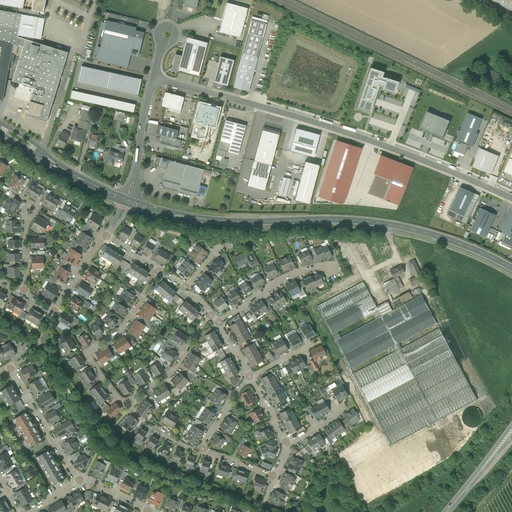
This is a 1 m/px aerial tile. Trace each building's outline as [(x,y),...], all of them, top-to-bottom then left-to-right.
[(0,0),(0,4),(18,8),(22,9),(23,9),(24,0),(0,0)] [(33,0),(31,10),(31,11),(39,12),(43,13),(45,0),(33,0)] [(144,4),(125,0),(124,7),(143,11),(144,4)] [(184,0),(183,6),(196,9),(198,0),(184,0)] [(511,0),(494,0),(511,9),(511,0)] [(217,14),(223,15),(227,3),(221,2),(217,14)] [(223,15),(219,33),(240,38),(248,9),(227,3),(223,15)] [(18,8),(17,14),(21,15),(17,37),(25,40),(33,42),(34,38),(37,18),(39,12),(31,11),(31,10),(23,9),(22,9),(18,8)] [(18,46),(23,47),(25,40),(17,37),(21,15),(17,14),(6,12),(0,10),(0,100),(2,101),(9,64),(12,65),(14,55),(11,54),(12,48),(12,44),(16,45),(18,46)] [(252,17),(247,34),(263,38),(267,21),(252,17)] [(44,19),(37,18),(34,38),(41,40),(44,19)] [(106,23),(106,24),(135,31),(136,28),(106,21),(106,23)] [(106,24),(106,23),(102,22),(92,59),(95,60),(96,55),(98,55),(100,48),(100,47),(97,47),(102,30),(104,31),(106,24)] [(124,54),(130,55),(132,46),(139,48),(143,33),(144,33),(135,31),(106,24),(104,31),(100,47),(100,48),(124,54)] [(130,55),(138,57),(144,33),(143,33),(139,48),(132,46),(130,55)] [(247,34),(242,54),(257,58),(263,38),(247,34)] [(186,38),(181,56),(177,71),(178,71),(199,77),(208,43),(186,38)] [(23,47),(16,68),(31,72),(37,51),(45,53),(51,55),(54,48),(33,42),(25,40),(23,47)] [(54,48),(51,55),(66,60),(68,53),(54,48)] [(98,55),(97,60),(127,68),(128,67),(127,67),(128,62),(122,58),(124,54),(100,48),(98,55)] [(31,72),(38,74),(45,53),(37,51),(31,72)] [(34,88),(32,92),(32,95),(28,106),(27,108),(27,109),(27,110),(26,110),(26,112),(25,116),(46,122),(66,60),(51,55),(45,53),(38,74),(34,88)] [(128,67),(130,55),(124,54),(122,58),(128,62),(127,67),(128,67)] [(177,72),(178,71),(177,71),(181,56),(175,54),(171,68),(169,69),(171,71),(173,72),(173,71),(177,72)] [(248,92),(257,58),(242,54),(233,88),(248,92)] [(213,83),(227,87),(234,61),(220,57),(213,83)] [(80,74),(140,87),(141,80),(81,66),(80,74)] [(38,74),(31,72),(16,68),(12,81),(34,88),(38,74)] [(370,68),(356,108),(370,113),(378,88),(382,89),(381,91),(394,95),(398,82),(385,78),(385,79),(382,77),(383,73),(370,68)] [(140,87),(80,74),(78,82),(138,95),(140,87)] [(30,94),(32,95),(32,92),(25,90),(19,88),(16,98),(28,101),(30,94)] [(135,105),(72,91),(70,99),(134,113),(135,105)] [(162,107),(180,112),(184,97),(166,93),(164,93),(163,98),(162,98),(162,99),(162,101),(161,106),(162,107)] [(209,126),(214,127),(220,109),(199,103),(194,122),(196,122),(209,126)] [(59,121),(64,123),(70,106),(66,105),(65,104),(59,121)] [(89,124),(89,123),(86,122),(89,112),(82,110),(78,127),(78,128),(84,129),(87,130),(89,124)] [(427,111),(420,129),(443,138),(450,121),(443,118),(443,116),(442,117),(435,114),(436,113),(435,113),(435,115),(427,111)] [(114,120),(123,122),(125,114),(116,112),(114,120)] [(468,113),(462,127),(476,133),(482,119),(468,113)] [(494,118),(499,119),(500,115),(494,113),(491,120),(493,121),(494,118)] [(226,121),(226,120),(218,150),(226,152),(238,155),(246,126),(232,122),(232,120),(226,119),(226,121)] [(196,122),(192,136),(203,139),(203,138),(207,139),(208,135),(207,135),(209,129),(209,126),(196,122)] [(74,144),(80,146),(80,142),(81,142),(84,129),(78,128),(78,127),(75,126),(71,140),(75,141),(74,144)] [(162,136),(176,139),(178,131),(158,126),(156,134),(162,136)] [(262,130),(261,134),(264,135),(265,131),(279,135),(280,131),(263,127),(262,130)] [(478,134),(476,133),(462,127),(456,141),(459,142),(468,146),(473,147),(478,134)] [(320,136),(297,129),(290,151),(313,158),(320,136)] [(56,143),(63,147),(69,136),(68,135),(69,134),(64,131),(63,133),(63,132),(56,143)] [(261,134),(258,144),(276,149),(279,135),(265,131),(264,135),(261,134)] [(88,146),(96,148),(97,143),(98,142),(99,141),(98,140),(99,136),(95,135),(91,134),(88,146)] [(159,144),(179,149),(181,141),(176,139),(162,136),(159,144)] [(338,141),(321,193),(342,200),(359,148),(338,141)] [(468,146),(459,142),(455,151),(460,153),(464,155),(468,146)] [(258,144),(253,161),(271,166),(276,149),(258,144)] [(480,148),(473,167),(487,173),(494,154),(480,148)] [(106,164),(113,166),(114,161),(121,163),(124,155),(123,155),(117,153),(110,151),(106,164)] [(499,156),(494,154),(487,173),(491,175),(499,156)] [(413,168),(383,156),(368,194),(398,205),(413,168)] [(224,158),(222,157),(221,161),(219,167),(226,169),(228,160),(224,159),(224,158)] [(168,160),(161,159),(159,167),(166,169),(168,160)] [(292,159),(290,166),(302,169),(304,162),(292,159)] [(172,190),(179,192),(184,171),(186,165),(168,160),(166,169),(162,185),(161,187),(162,188),(172,191),(172,190)] [(253,161),(251,169),(269,173),(271,166),(253,161)] [(319,166),(305,162),(294,200),(309,204),(319,166)] [(189,172),(184,171),(179,192),(196,197),(197,194),(199,186),(202,175),(204,170),(190,166),(189,172)] [(264,191),(269,173),(251,169),(247,186),(264,191)] [(8,185),(13,188),(19,178),(14,175),(8,185)] [(24,181),(19,178),(13,188),(18,191),(24,181)] [(291,195),(293,183),(291,183),(291,182),(283,180),(280,193),(291,195)] [(26,194),(31,197),(37,188),(31,184),(29,188),(26,194)] [(197,194),(204,196),(206,188),(199,186),(197,194)] [(448,215),(466,223),(479,196),(460,187),(448,215)] [(42,191),(37,188),(31,197),(37,200),(40,195),(42,191)] [(43,204),(48,207),(54,198),(49,195),(48,194),(46,198),(43,204)] [(59,201),(54,198),(48,207),(54,210),(57,205),(59,201)] [(5,211),(5,212),(5,213),(6,214),(7,214),(8,214),(8,213),(11,215),(16,207),(12,205),(15,200),(14,199),(12,202),(7,200),(3,208),(6,209),(5,211)] [(16,207),(18,208),(21,203),(15,200),(12,205),(16,207)] [(59,215),(65,219),(71,208),(65,205),(63,208),(59,215)] [(76,212),(71,208),(65,219),(70,222),(76,212)] [(471,231),(486,237),(496,215),(481,208),(471,231)] [(511,211),(502,232),(506,234),(508,235),(508,234),(511,235),(511,211)] [(89,219),(99,226),(100,225),(103,220),(93,213),(89,219)] [(31,228),(38,233),(40,229),(44,231),(48,223),(38,217),(31,228)] [(99,226),(89,219),(89,220),(86,225),(90,228),(96,232),(99,226)] [(10,232),(11,233),(12,233),(13,232),(17,232),(17,228),(17,225),(16,225),(16,221),(11,221),(6,221),(7,232),(10,232)] [(119,236),(126,240),(129,236),(131,231),(125,227),(122,232),(121,232),(120,232),(119,233),(120,235),(119,236)] [(81,232),(78,237),(88,243),(92,238),(86,234),(82,232),(81,232)] [(506,234),(502,242),(507,244),(511,247),(511,246),(511,235),(508,234),(508,235),(506,234)] [(131,244),(137,248),(143,239),(136,235),(133,240),(131,244)] [(85,249),(88,243),(78,237),(75,242),(78,244),(85,249)] [(31,239),(31,248),(39,247),(39,246),(43,246),(43,239),(38,239),(31,239)] [(142,251),(149,255),(152,250),(154,246),(148,242),(142,251)] [(199,247),(205,251),(209,247),(204,243),(202,245),(201,244),(199,247)] [(198,245),(193,250),(203,258),(205,257),(205,255),(207,253),(205,251),(199,247),(198,245)] [(316,254),(319,260),(326,257),(327,259),(332,257),(330,252),(327,246),(326,247),(322,249),(322,248),(315,251),(316,254)] [(102,256),(107,259),(113,251),(112,250),(110,248),(110,249),(107,247),(104,252),(102,256)] [(71,249),(67,254),(77,261),(81,255),(71,249)] [(155,259),(164,265),(167,260),(170,256),(160,250),(155,259)] [(202,260),(203,258),(193,250),(189,255),(191,257),(197,261),(198,263),(200,260),(202,260)] [(115,252),(113,251),(107,259),(112,263),(118,254),(117,253),(115,252)] [(300,263),(301,263),(311,259),(310,256),(308,251),(307,251),(302,253),(298,256),(299,259),(299,261),(300,263)] [(225,265),(229,261),(225,253),(219,259),(225,264),(225,265)] [(236,262),(238,267),(242,265),(242,263),(248,260),(248,262),(249,261),(244,253),(241,255),(234,258),(236,262)] [(74,266),(77,261),(67,254),(64,259),(74,266)] [(118,254),(112,263),(117,266),(118,264),(122,259),(123,257),(120,256),(121,255),(119,254),(118,254)] [(33,269),(34,270),(36,269),(41,269),(40,264),(43,264),(43,258),(39,258),(37,256),(35,258),(32,258),(32,269),(33,269)] [(278,261),(283,271),(294,266),(293,264),(289,256),(288,257),(287,256),(285,257),(285,258),(278,261)] [(178,268),(185,260),(183,257),(175,266),(178,268)] [(210,267),(216,273),(219,270),(220,271),(223,268),(222,267),(225,265),(225,264),(219,259),(216,261),(215,261),(212,264),(213,264),(210,267)] [(186,260),(182,265),(191,273),(193,271),(193,269),(195,267),(193,266),(188,262),(186,260)] [(409,263),(412,269),(417,266),(414,260),(409,263)] [(128,272),(133,276),(138,267),(138,266),(136,265),(133,263),(132,266),(128,272)] [(264,269),(269,278),(278,274),(276,269),(273,264),(268,266),(268,267),(264,269)] [(190,274),(191,273),(182,265),(178,269),(180,271),(186,276),(187,277),(188,275),(190,274)] [(389,271),(393,279),(397,277),(404,273),(400,265),(389,271)] [(60,266),(57,272),(67,278),(70,272),(64,269),(60,266)] [(410,280),(412,285),(424,280),(417,266),(412,269),(416,277),(410,280)] [(9,271),(9,278),(20,277),(19,267),(15,267),(9,267),(9,268),(10,268),(10,271),(9,271)] [(138,267),(133,276),(138,279),(143,270),(143,269),(141,268),(138,267)] [(85,277),(96,284),(102,275),(97,271),(91,268),(85,277)] [(144,270),(143,270),(138,279),(143,282),(147,275),(149,273),(146,272),(146,271),(144,270)] [(63,284),(67,278),(57,272),(53,277),(63,284)] [(204,274),(200,279),(208,286),(213,281),(204,274)] [(305,287),(307,291),(322,283),(322,282),(322,281),(319,276),(318,275),(317,274),(311,277),(311,276),(309,276),(303,280),(302,281),(305,287)] [(256,286),(256,287),(264,282),(263,281),(260,276),(259,275),(252,280),(251,280),(256,286)] [(397,277),(393,279),(399,289),(403,287),(397,277)] [(204,292),(208,286),(200,279),(195,285),(201,290),(204,292)] [(389,294),(399,289),(393,279),(383,284),(389,294)] [(155,289),(160,293),(167,285),(166,285),(166,284),(165,283),(164,283),(162,281),(159,285),(155,289)] [(249,287),(245,281),(239,286),(245,296),(247,294),(248,295),(251,293),(250,292),(252,291),(249,287)] [(286,286),(291,297),(299,292),(300,292),(299,289),(295,281),(286,286)] [(44,288),(56,296),(56,295),(59,290),(52,285),(48,282),(44,288)] [(335,340),(381,316),(376,307),(363,282),(316,306),(335,340)] [(80,294),(87,299),(93,290),(89,288),(82,283),(80,287),(79,287),(77,289),(78,291),(80,292),(80,294)] [(160,293),(165,297),(171,289),(171,288),(169,287),(167,285),(160,293)] [(192,288),(198,293),(201,290),(195,285),(192,288)] [(55,296),(56,296),(44,288),(44,289),(40,294),(44,297),(52,301),(55,296)] [(133,299),(133,297),(132,297),(133,295),(128,292),(124,289),(120,296),(130,302),(131,301),(132,302),(133,299)] [(172,290),(171,289),(165,297),(169,301),(171,299),(175,294),(176,293),(174,291),(172,289),(172,290)] [(228,296),(234,304),(241,299),(239,298),(235,292),(234,290),(230,293),(231,294),(228,296)] [(276,292),(273,294),(281,305),(286,301),(283,296),(280,291),(277,293),(276,292)] [(398,298),(401,303),(412,298),(409,292),(398,298)] [(275,309),(281,305),(273,294),(270,296),(271,297),(268,299),(271,303),(275,309)] [(421,294),(392,310),(381,316),(335,340),(350,369),(391,348),(394,352),(352,374),(383,432),(390,446),(477,400),(441,331),(439,328),(401,348),(398,344),(437,323),(421,294)] [(7,308),(13,311),(19,301),(13,297),(11,302),(7,308)] [(69,305),(78,311),(83,303),(74,297),(73,298),(72,298),(72,300),(69,305)] [(213,303),(218,309),(220,312),(228,307),(228,306),(225,302),(223,300),(221,297),(213,303)] [(25,304),(19,301),(13,311),(19,315),(22,311),(25,304)] [(179,310),(183,313),(190,305),(189,305),(190,304),(188,303),(187,303),(185,301),(184,302),(181,307),(179,309),(179,310)] [(261,301),(256,305),(262,314),(265,311),(265,310),(267,309),(265,306),(261,301)] [(387,301),(376,307),(381,316),(392,310),(387,301)] [(125,312),(125,310),(124,309),(125,308),(120,304),(116,302),(112,308),(122,315),(123,314),(124,315),(125,312)] [(144,306),(142,308),(152,315),(156,309),(155,308),(148,304),(147,303),(145,306),(144,306)] [(183,313),(188,317),(195,309),(194,309),(194,308),(192,307),(190,305),(183,313)] [(256,318),(262,314),(256,305),(250,309),(254,314),(256,318)] [(149,321),(152,315),(142,308),(141,311),(142,312),(140,315),(149,321)] [(26,319),(31,322),(38,312),(32,309),(26,319)] [(195,310),(195,309),(188,317),(192,321),(194,319),(198,314),(199,313),(197,311),(196,309),(195,310)] [(43,315),(38,312),(31,322),(37,325),(39,321),(43,315)] [(58,321),(60,322),(67,327),(67,326),(69,324),(70,324),(73,320),(72,320),(63,314),(61,317),(59,317),(58,320),(58,321)] [(114,326),(115,325),(114,324),(115,323),(111,318),(108,315),(102,320),(111,329),(112,329),(114,327),(114,326)] [(140,315),(138,318),(151,326),(152,323),(149,321),(140,315)] [(149,328),(151,326),(138,318),(136,320),(145,326),(149,328)] [(133,323),(132,326),(142,332),(142,331),(145,326),(136,320),(134,324),(133,323)] [(230,326),(232,330),(243,325),(240,320),(235,323),(230,326)] [(70,328),(67,326),(67,327),(60,322),(57,326),(67,332),(70,328)] [(100,335),(101,335),(100,333),(102,332),(99,327),(97,323),(96,323),(90,327),(96,338),(97,337),(98,338),(100,336),(100,335)] [(305,339),(306,341),(311,338),(310,337),(315,335),(309,324),(306,326),(305,324),(302,326),(303,327),(300,329),(301,331),(305,339)] [(245,329),(243,325),(232,330),(235,335),(245,329)] [(138,338),(142,332),(132,326),(130,328),(131,329),(129,332),(138,338)] [(248,334),(245,329),(235,335),(237,339),(248,334)] [(288,337),(295,333),(294,330),(284,335),(287,341),(289,340),(288,337)] [(172,339),(182,345),(187,337),(177,331),(174,336),(172,339)] [(204,336),(207,341),(216,336),(217,335),(215,333),(214,331),(204,336)] [(78,338),(83,347),(91,342),(88,337),(86,333),(78,338)] [(289,340),(293,348),(301,343),(298,337),(296,333),(295,333),(288,337),(289,340)] [(250,337),(248,334),(237,339),(240,344),(245,341),(250,338),(250,337)] [(126,338),(131,346),(135,342),(128,336),(126,338)] [(207,341),(210,347),(219,342),(219,341),(218,338),(218,339),(216,336),(207,341)] [(121,338),(118,340),(125,350),(131,346),(126,338),(125,337),(122,339),(121,338)] [(275,348),(279,355),(288,350),(281,338),(275,341),(272,343),(275,348)] [(9,343),(12,348),(17,345),(14,339),(11,340),(12,341),(9,343)] [(63,348),(66,352),(69,351),(75,347),(70,339),(61,344),(58,346),(59,347),(60,349),(63,348)] [(119,354),(125,350),(118,340),(116,342),(113,345),(113,346),(117,351),(119,354)] [(172,350),(174,346),(166,342),(165,344),(168,346),(167,347),(172,350)] [(220,342),(219,342),(210,347),(213,351),(213,352),(215,351),(221,348),(222,347),(221,344),(220,342)] [(6,346),(0,349),(0,348),(0,360),(5,358),(5,360),(9,358),(11,359),(12,358),(12,356),(16,354),(12,348),(9,343),(5,345),(6,346)] [(242,349),(245,354),(255,348),(253,343),(248,346),(242,349)] [(312,354),(314,360),(317,358),(318,359),(318,358),(318,359),(322,358),(321,357),(322,357),(321,356),(325,354),(321,346),(311,351),(312,354)] [(166,359),(170,362),(172,360),(174,359),(175,357),(175,355),(176,353),(172,350),(167,347),(164,351),(161,356),(166,359)] [(104,349),(101,351),(107,361),(110,359),(113,357),(110,351),(108,348),(104,350),(104,349)] [(245,354),(247,358),(258,352),(255,348),(245,354)] [(101,364),(107,361),(101,351),(99,352),(99,353),(96,355),(99,360),(101,364)] [(247,358),(250,362),(260,357),(258,352),(247,358)] [(70,360),(75,368),(82,364),(85,362),(79,354),(70,360)] [(191,354),(187,360),(197,366),(201,359),(195,356),(191,354)] [(158,362),(161,366),(162,365),(164,363),(164,362),(159,359),(157,357),(156,360),(157,363),(158,362)] [(220,362),(223,368),(232,363),(232,362),(231,359),(230,360),(229,357),(227,358),(222,361),(220,362)] [(263,361),(260,357),(250,362),(252,367),(258,364),(262,362),(263,361)] [(301,357),(295,360),(300,369),(306,366),(301,357)] [(189,369),(192,371),(194,369),(195,370),(197,366),(187,360),(184,366),(189,369)] [(300,370),(300,369),(295,360),(288,363),(289,365),(292,370),(293,371),(292,372),(293,374),(294,374),(296,373),(296,372),(300,370)] [(154,372),(156,376),(164,371),(161,366),(158,362),(157,363),(151,367),(152,369),(152,370),(153,372),(154,372)] [(223,368),(226,373),(235,368),(234,367),(235,367),(234,365),(233,365),(232,363),(223,368)] [(20,371),(25,380),(33,375),(37,373),(32,365),(26,369),(26,368),(20,371)] [(84,385),(89,382),(95,378),(88,368),(84,371),(81,373),(79,374),(83,379),(81,380),(84,385)] [(235,369),(235,368),(226,373),(229,378),(238,373),(236,371),(237,371),(236,368),(235,369)] [(138,381),(140,385),(149,380),(145,374),(143,370),(136,374),(135,375),(138,381)] [(180,373),(176,377),(184,385),(188,381),(180,373)] [(262,382),(263,384),(274,378),(271,373),(267,376),(261,379),(262,382)] [(29,385),(34,395),(40,391),(44,389),(42,387),(46,385),(41,377),(29,385)] [(180,390),(184,385),(176,377),(171,382),(176,387),(180,390)] [(127,381),(130,387),(136,384),(132,378),(127,381)] [(265,387),(266,389),(276,383),(274,378),(263,384),(264,386),(265,387)] [(124,394),(125,394),(128,393),(128,392),(132,389),(130,387),(127,381),(119,386),(124,394)] [(267,392),(268,394),(279,388),(276,383),(266,389),(267,391),(267,392)] [(335,395),(338,401),(341,399),(342,400),(344,399),(344,398),(347,396),(340,383),(336,386),(337,387),(332,389),(335,395)] [(99,404),(103,401),(109,396),(99,384),(89,391),(92,395),(93,394),(98,400),(97,401),(99,404)] [(7,403),(9,405),(19,399),(19,398),(11,385),(4,389),(0,391),(2,394),(1,395),(5,403),(7,403)] [(40,391),(41,394),(48,390),(47,387),(46,385),(42,387),(44,389),(40,391)] [(165,385),(159,388),(165,398),(171,394),(169,392),(165,385)] [(174,393),(176,396),(179,394),(178,392),(180,390),(176,387),(175,388),(172,390),(174,393)] [(160,401),(165,398),(159,388),(154,392),(159,401),(160,401)] [(270,396),(271,399),(282,393),(279,388),(268,394),(269,396),(270,396)] [(325,390),(326,391),(329,398),(335,395),(332,389),(330,390),(328,388),(325,390)] [(217,389),(213,395),(223,401),(227,395),(217,389)] [(242,395),(248,405),(255,401),(249,391),(242,395)] [(154,392),(151,396),(157,402),(158,402),(159,401),(154,392)] [(272,402),(273,404),(284,398),(282,393),(271,399),(272,401),(272,402)] [(43,403),(45,408),(48,406),(53,403),(52,401),(54,400),(51,394),(49,395),(47,394),(38,399),(41,404),(43,403)] [(220,406),(223,401),(213,395),(210,400),(214,402),(220,406)] [(155,404),(157,402),(151,396),(149,398),(154,403),(155,404)] [(287,403),(284,398),(273,404),(275,406),(276,409),(282,405),(287,403)] [(15,403),(19,410),(24,407),(22,403),(20,400),(15,403)] [(98,405),(102,409),(107,405),(103,401),(99,404),(98,405)] [(152,405),(147,401),(146,402),(145,401),(144,402),(143,402),(141,404),(141,405),(150,413),(155,408),(152,405)] [(324,402),(318,405),(323,414),(329,411),(324,402)] [(110,415),(112,417),(120,411),(121,409),(119,407),(117,407),(115,404),(110,408),(106,411),(106,412),(109,415),(110,415)] [(107,405),(102,409),(101,410),(104,413),(106,412),(106,411),(110,408),(107,405)] [(138,408),(137,409),(138,410),(137,412),(141,416),(145,419),(150,413),(141,405),(140,406),(140,405),(138,407),(138,408)] [(323,414),(318,405),(312,409),(310,409),(313,414),(315,419),(323,414)] [(475,407),(471,407),(468,407),(466,409),(464,410),(463,412),(462,414),(462,416),(462,419),(462,421),(463,423),(464,424),(466,426),(467,427),(469,427),(470,428),(473,428),(475,428),(477,427),(479,425),(481,422),(482,419),(482,417),(482,414),(481,412),(479,410),(477,408),(475,407)] [(205,408),(202,413),(212,420),(214,417),(213,416),(215,414),(209,410),(205,408)] [(281,417),(282,419),(293,413),(290,408),(285,411),(279,414),(281,416),(281,417)] [(231,413),(232,414),(237,417),(240,413),(233,409),(231,413)] [(250,414),(255,423),(263,419),(262,416),(263,415),(260,411),(260,412),(258,409),(254,411),(250,413),(250,414)] [(351,423),(352,424),(356,421),(355,420),(358,418),(355,414),(356,413),(353,409),(345,415),(347,418),(351,423)] [(46,415),(51,423),(54,422),(54,421),(59,418),(55,410),(54,410),(46,415)] [(14,419),(22,433),(34,426),(33,425),(34,424),(32,420),(30,420),(26,412),(18,417),(14,419)] [(168,428),(171,430),(171,429),(175,424),(178,418),(167,412),(162,421),(163,422),(163,423),(166,425),(167,424),(169,426),(168,428)] [(210,423),(212,420),(202,413),(199,419),(208,425),(209,422),(210,423)] [(283,421),(285,424),(295,418),(293,413),(282,419),(283,421)] [(237,417),(232,414),(230,418),(236,422),(238,419),(237,417)] [(126,422),(124,424),(127,426),(126,428),(130,431),(135,425),(138,422),(136,420),(130,416),(128,420),(127,419),(125,422),(126,422)] [(226,430),(230,432),(232,429),(233,430),(237,423),(236,422),(230,418),(228,417),(225,422),(226,422),(225,424),(224,423),(222,427),(223,428),(222,429),(225,431),(226,430)] [(286,427),(287,429),(298,423),(295,418),(285,424),(286,426),(286,427)] [(342,421),(345,425),(346,426),(351,423),(347,418),(342,421)] [(54,429),(59,437),(66,433),(68,431),(69,433),(74,430),(75,430),(69,420),(61,425),(54,429)] [(338,421),(331,425),(338,435),(344,431),(344,430),(342,427),(338,421)] [(301,428),(298,423),(287,429),(288,431),(289,431),(290,434),(296,430),(301,428)] [(201,435),(202,433),(201,433),(202,431),(197,428),(193,425),(189,432),(199,438),(199,437),(200,438),(202,435),(201,435)] [(335,437),(338,435),(331,425),(325,430),(329,436),(331,439),(332,439),(334,442),(337,440),(335,437)] [(34,426),(22,433),(30,447),(34,444),(42,440),(37,432),(37,430),(36,427),(34,426)] [(143,438),(146,433),(145,432),(146,431),(144,430),(145,429),(142,427),(142,428),(141,428),(134,438),(140,442),(143,438)] [(258,434),(261,440),(272,435),(271,434),(272,433),(271,430),(270,431),(268,428),(262,431),(258,434)] [(189,440),(194,444),(195,442),(196,443),(197,441),(198,442),(200,439),(199,439),(199,438),(189,432),(185,438),(189,440)] [(224,440),(228,443),(231,439),(223,434),(221,438),(224,440)] [(313,437),(319,448),(323,446),(321,443),(324,441),(323,440),(320,435),(320,434),(317,436),(315,437),(314,436),(313,437)] [(152,450),(155,446),(159,439),(156,438),(156,437),(154,435),(153,436),(152,435),(146,446),(152,450)] [(212,443),(220,448),(224,440),(221,438),(217,435),(212,443)] [(314,451),(319,448),(313,437),(307,440),(308,442),(309,444),(308,445),(313,452),(314,451)] [(63,444),(68,453),(78,448),(77,446),(78,446),(78,444),(76,441),(75,441),(73,438),(68,441),(63,444)] [(277,449),(275,449),(274,448),(273,447),(276,445),(273,440),(265,444),(267,446),(261,449),(263,454),(265,453),(267,457),(268,457),(274,458),(274,456),(276,455),(277,453),(276,451),(277,449)] [(165,457),(167,453),(171,446),(168,444),(168,443),(165,442),(165,443),(164,442),(158,453),(165,457)] [(237,453),(242,456),(244,453),(247,456),(251,449),(242,444),(241,447),(237,453)] [(307,452),(309,455),(313,452),(308,445),(304,448),(307,452)] [(180,459),(183,453),(181,452),(181,451),(180,450),(177,448),(177,449),(176,449),(171,460),(178,463),(180,459)] [(36,457),(44,471),(56,464),(56,463),(56,462),(54,458),(53,458),(48,450),(41,455),(36,457)] [(70,456),(72,459),(75,458),(80,454),(78,451),(70,456)] [(11,458),(10,456),(8,452),(1,455),(0,455),(0,464),(9,459),(11,458)] [(193,464),(195,458),(194,458),(194,456),(193,456),(193,455),(190,453),(190,454),(189,454),(184,465),(191,468),(193,464)] [(75,464),(84,469),(89,459),(86,457),(85,456),(84,455),(83,455),(83,456),(80,454),(75,458),(77,459),(75,464)] [(291,460),(289,462),(301,467),(304,462),(300,460),(294,457),(293,457),(292,459),(291,460)] [(13,465),(9,459),(0,464),(0,466),(2,471),(4,470),(11,466),(13,465)] [(208,469),(210,463),(208,463),(209,461),(207,461),(207,460),(204,459),(204,460),(203,459),(202,463),(201,463),(200,463),(199,466),(200,467),(199,471),(207,473),(208,469)] [(92,474),(99,478),(103,470),(106,465),(105,465),(97,461),(95,467),(96,467),(92,474)] [(298,473),(301,467),(289,462),(288,464),(289,465),(288,467),(289,468),(294,471),(298,473)] [(56,464),(44,471),(52,485),(57,482),(64,478),(59,470),(60,468),(58,465),(56,464)] [(220,475),(227,477),(228,472),(229,468),(228,468),(224,467),(225,466),(219,464),(217,469),(218,469),(217,473),(220,474),(220,475)] [(109,481),(115,483),(117,478),(120,472),(114,469),(112,468),(106,479),(110,480),(109,481)] [(5,476),(9,482),(19,476),(16,470),(14,471),(7,475),(5,476)] [(234,479),(245,482),(248,473),(237,470),(235,477),(234,479)] [(282,476),(281,478),(293,484),(295,478),(288,474),(285,473),(284,475),(282,476)] [(23,482),(19,476),(9,482),(12,488),(18,485),(23,482)] [(261,491),(264,484),(265,481),(255,477),(253,481),(255,482),(253,486),(257,488),(256,489),(261,491)] [(130,488),(132,484),(127,482),(128,480),(128,479),(126,478),(125,478),(123,481),(120,488),(128,492),(129,491),(131,489),(130,488)] [(290,489),(293,484),(281,478),(280,480),(281,481),(280,484),(281,484),(289,488),(290,489)] [(143,499),(148,489),(144,488),(145,487),(139,485),(139,484),(137,489),(134,494),(137,496),(140,498),(140,497),(143,499)] [(16,493),(19,499),(29,494),(25,488),(19,491),(16,493)] [(79,491),(73,494),(78,504),(84,500),(81,495),(79,491)] [(274,493),(272,496),(283,501),(285,496),(286,494),(281,491),(280,493),(276,491),(274,494),(274,493)] [(155,504),(158,506),(161,500),(160,500),(163,495),(160,494),(160,493),(157,492),(156,495),(153,493),(149,501),(152,503),(152,504),(154,505),(155,504)] [(32,500),(29,494),(19,499),(22,505),(28,502),(32,500)] [(79,504),(78,504),(73,494),(67,498),(70,504),(73,508),(79,504)] [(92,505),(99,508),(104,497),(97,494),(92,505)] [(282,508),(283,508),(281,507),(284,501),(283,501),(272,496),(272,497),(271,499),(270,502),(276,505),(282,508)] [(111,500),(104,497),(99,508),(106,511),(111,500)] [(171,500),(170,499),(168,500),(165,507),(169,509),(168,511),(171,511),(173,511),(175,507),(177,502),(177,503),(172,501),(171,500)] [(61,501),(55,505),(58,511),(62,511),(66,510),(64,506),(61,501)]
